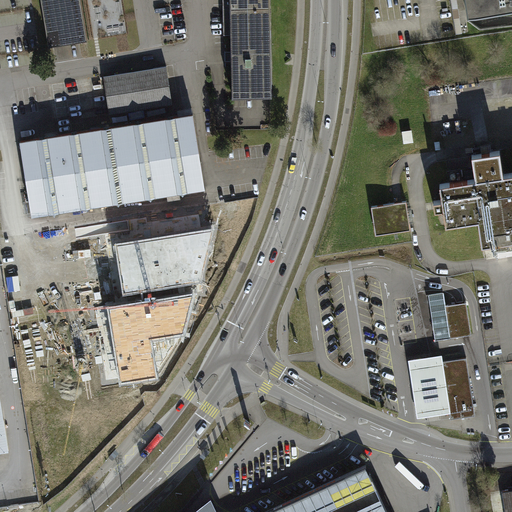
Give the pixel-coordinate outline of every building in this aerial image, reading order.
[(80,0),(42,0),(50,48),(87,42),(80,0)] [(272,0),(230,0),(231,91),(273,91),(272,0)] [(511,0),(466,0),(470,18),(511,11),(511,0)] [(169,66),(106,77),(110,114),(174,103),(169,66)] [(35,214),(208,186),(197,111),(24,138),(35,214)] [(476,179),(441,184),(443,199),(434,201),(436,209),(444,208),(446,223),(481,218),(484,242),(511,238),(511,173),(504,174),(501,151),(472,155),(476,179)] [(452,171),(453,180),(462,179),(461,170),(452,171)] [(406,202),(372,207),(377,236),(411,230),(408,215),(406,202)] [(212,231),(117,246),(124,293),(200,282),(212,231)] [(444,292),(429,294),(436,339),(471,334),(467,302),(446,305),(444,292)] [(192,296),(110,310),(121,384),(157,378),(150,339),(183,334),(192,296)] [(442,354),(409,359),(417,417),(449,412),(442,361),(443,361),(442,354)] [(443,361),(442,361),(449,412),(450,419),(475,415),(467,357),(443,361)] [(388,511),(366,464),(264,511),(388,511)] [(511,511),(511,486),(489,490),(492,511),(511,511)] [(218,511),(211,495),(189,511),(218,511)]
